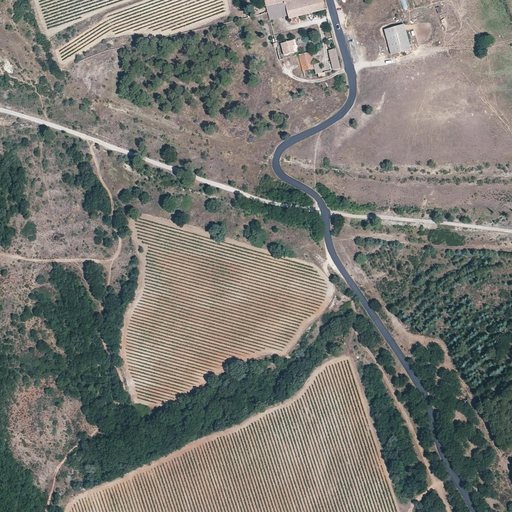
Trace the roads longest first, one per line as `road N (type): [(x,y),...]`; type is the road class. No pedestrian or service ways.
road 1 (tertiary): [(329,0),(351,98),(279,150),(278,171),(324,205),(335,260),(425,392),(441,450),(475,511)]
road 2 (track): [(511,231),(288,207),(102,143)]
road 3 (track): [(452,511),(390,383),(357,334),(355,289)]
